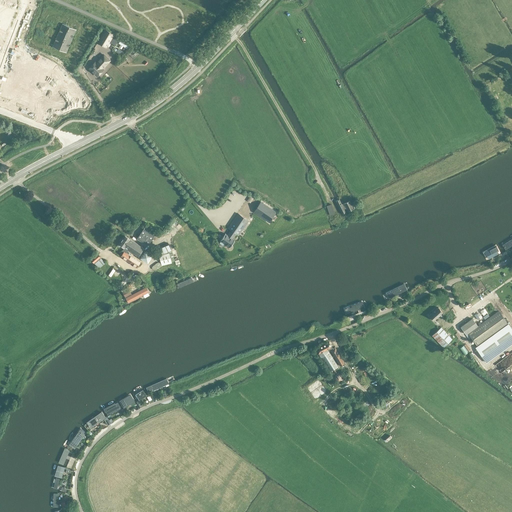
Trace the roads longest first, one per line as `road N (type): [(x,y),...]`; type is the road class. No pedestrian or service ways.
road 1 (unclassified): [(80,511),(74,471),(118,423),(511,261)]
road 2 (secondary): [(78,143),(174,88),(262,0)]
